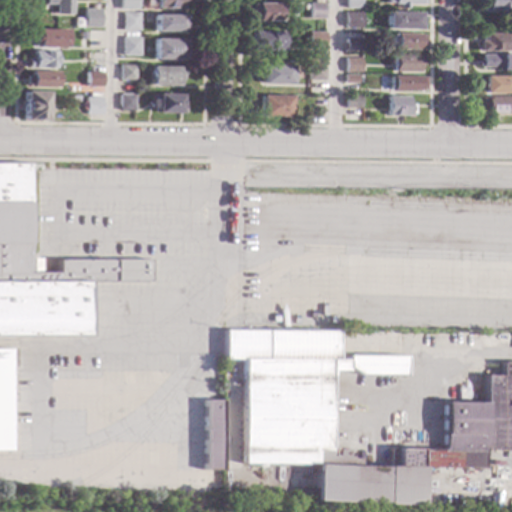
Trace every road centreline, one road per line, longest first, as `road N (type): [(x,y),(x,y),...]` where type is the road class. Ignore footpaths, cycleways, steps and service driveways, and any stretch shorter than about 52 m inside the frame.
road 1 (tertiary): [(511,147),(0,143)]
road 2 (residential): [(446,0),(447,147)]
road 3 (residential): [(222,144),(220,0)]
